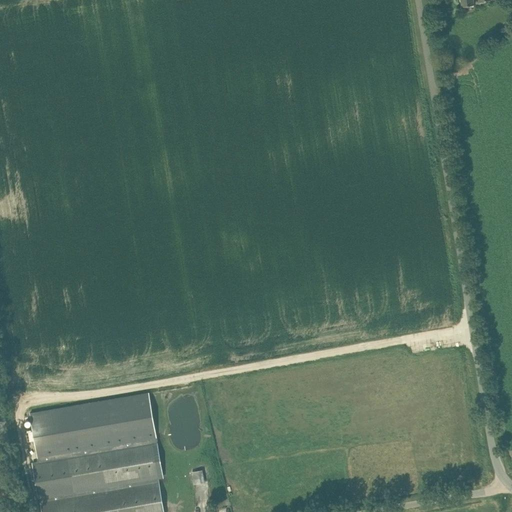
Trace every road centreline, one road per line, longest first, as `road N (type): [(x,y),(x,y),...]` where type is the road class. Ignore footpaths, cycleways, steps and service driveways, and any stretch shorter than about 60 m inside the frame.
road 1 (unclassified): [(511,478),(425,0)]
road 2 (unknown): [(484,330),(200,379)]
